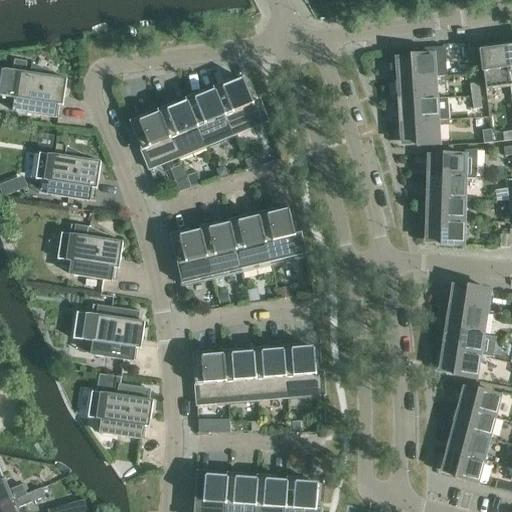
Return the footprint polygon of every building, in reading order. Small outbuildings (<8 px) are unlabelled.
[(488,91),(509,88),(504,46),(486,48),(487,53),(482,53),(482,49),(480,49),(486,92),(488,92),(488,91)] [(398,74),(398,81),(435,78),(446,78),(444,48),(424,50),(424,57),(397,59),(397,61),(393,61),(393,74),(398,74)] [(465,51),(467,64),(476,63),(474,50),(465,51)] [(0,97),(6,98),(18,100),(17,112),(16,112),(15,113),(61,120),(61,119),(58,118),(61,98),(64,98),(67,80),(55,79),(55,76),(34,67),(35,64),(33,64),(32,75),(0,70),(0,97)] [(398,81),(400,102),(437,100),(435,78),(398,81)] [(213,89),(215,93),(216,93),(234,137),(235,137),(234,135),(266,122),(267,124),(268,123),(259,101),(253,104),(244,81),(226,89),(224,84),(213,89)] [(470,85),(472,98),(480,97),(479,84),(470,85)] [(185,100),(187,105),(188,104),(206,148),(207,148),(206,147),(233,136),(233,137),(234,137),(216,93),(215,93),(198,100),(197,96),(185,100)] [(480,97),(472,98),(473,110),(482,109),(480,97)] [(401,124),(438,122),(448,121),(447,99),(437,100),(400,102),(401,124)] [(158,111),(160,116),(178,160),(179,160),(178,158),(205,147),(206,149),(206,148),(188,104),(187,105),(177,109),(176,104),(158,111)] [(151,171),(151,169),(177,158),(178,160),(160,116),(150,120),(148,115),(130,123),(150,172),(151,171)] [(438,122),(401,124),(402,143),(417,142),(417,148),(440,146),(438,122)] [(482,132),(484,145),(493,144),(491,131),(482,132)] [(511,141),(511,132),(503,134),(504,143),(511,141)] [(44,155),(40,182),(53,183),(51,195),(49,195),(49,196),(95,203),(95,202),(92,201),(95,181),(98,181),(101,164),(89,162),(89,159),(68,150),(69,148),(67,147),(66,158),(44,155)] [(429,156),(428,179),(466,180),(466,157),(429,156)] [(245,161),(248,169),(258,164),(255,157),(245,161)] [(225,167),(215,170),(218,179),(228,176),(225,167)] [(176,183),(179,193),(190,189),(187,179),(176,183)] [(428,179),(428,200),(465,201),(466,180),(428,179)] [(6,183),(0,185),(0,191),(2,197),(10,194),(6,183)] [(428,200),(427,222),(464,223),(465,201),(428,200)] [(258,215),(259,220),(260,220),(271,266),(272,266),(271,264),(305,256),(305,258),(307,257),(302,234),(295,236),(290,212),(271,217),(270,212),(258,215)] [(229,222),(230,227),(231,227),(242,273),(242,271),(270,265),(270,266),(271,266),(260,220),(259,220),(242,224),(240,219),(229,222)] [(464,223),(427,222),(426,241),(441,241),(441,247),(464,248),(464,223)] [(66,235),(62,262),(75,264),(73,275),(72,275),(72,276),(117,283),(117,282),(114,282),(116,270),(118,270),(119,270),(119,269),(121,262),(123,244),(111,242),(111,240),(90,231),(91,228),(90,227),(89,228),(71,226),(69,236),(66,235)] [(200,229),(201,234),(202,234),(213,280),(213,278),(241,272),(241,273),(242,273),(231,227),(230,227),(212,231),(211,226),(200,229)] [(202,234),(201,234),(183,238),(182,233),(170,236),(183,287),(184,287),(184,285),(212,279),(212,280),(213,280),(202,234)] [(500,249),(509,249),(510,236),(501,236),(500,249)] [(454,286),(450,308),(487,314),(490,292),(454,286)] [(289,288),(277,290),(279,300),(291,298),(289,288)] [(247,291),(250,303),(260,301),(257,289),(247,291)] [(216,296),(220,308),(231,304),(227,293),(216,296)] [(88,315),(84,342),(97,344),(95,356),(94,355),(93,357),(139,364),(139,362),(136,362),(139,341),(142,342),(145,324),(139,323),(140,314),(142,315),(142,313),(93,306),(91,316),(88,315)] [(450,308),(447,329),(484,335),(487,314),(450,308)] [(447,329),(444,351),(480,356),(484,335),(447,329)] [(283,348),(283,353),(284,353),(288,400),(289,400),(288,398),(323,396),(323,397),(325,397),(323,374),(317,374),(315,350),(295,352),(295,347),(283,348)] [(253,350),(253,355),(254,355),(258,403),(259,403),(259,401),(287,398),(287,400),(288,400),(284,353),(283,353),(265,354),(265,349),(253,350)] [(480,356),(444,351),(441,370),(446,371),(446,376),(477,381),(480,356)] [(223,353),(223,358),(224,357),(228,405),(229,405),(229,403),(257,401),(257,403),(258,403),(254,355),(253,355),(235,357),(235,352),(223,353)] [(224,357),(223,358),(205,359),(205,354),(193,355),(197,408),(199,407),(199,406),(227,403),(228,405),(224,357)] [(97,393),(92,420),(105,422),(103,434),(102,434),(102,435),(147,442),(148,441),(144,440),(147,420),(151,420),(154,402),(147,401),(149,392),(151,393),(151,392),(121,387),(122,379),(100,375),(97,393)] [(465,388),(459,410),(495,419),(501,398),(465,388)] [(459,410),(453,431),(490,440),(495,419),(459,410)] [(201,432),(232,431),(231,419),(201,420),(201,432)] [(259,423),(251,423),(251,434),(259,434),(259,423)] [(301,423),(291,423),(291,434),(301,433),(301,423)] [(453,431),(448,452),(484,461),(490,440),(453,431)] [(484,461),(448,452),(443,470),(457,474),(456,479),(478,485),(484,461)] [(0,506),(13,502),(35,494),(34,492),(26,496),(22,487),(9,492),(4,480),(3,480),(0,472),(0,506)] [(225,511),(228,480),(227,479),(216,479),(217,474),(197,472),(194,511),(225,511)] [(227,475),(227,479),(228,480),(225,511),(255,511),(258,482),(257,482),(246,481),(247,476),(227,475)] [(285,511),(288,484),(287,484),(269,483),(269,478),(257,477),(257,482),(258,482),(255,511),(285,511)] [(288,484),(285,511),(322,511),(323,511),(317,510),(318,486),(306,485),(307,480),(287,479),(287,484),(288,484)] [(13,502),(0,506),(0,511),(16,511),(16,509),(34,502),(38,501),(35,494),(13,502)] [(88,511),(86,504),(85,501),(48,511),(47,511),(88,511)]
